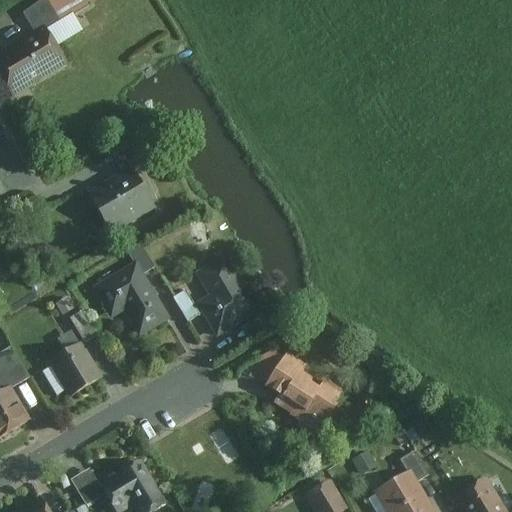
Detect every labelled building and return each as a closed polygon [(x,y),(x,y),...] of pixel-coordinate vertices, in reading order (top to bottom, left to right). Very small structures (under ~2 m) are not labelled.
[(50,30),(0,59),(0,74),(15,99),(71,65),(50,30)] [(135,169),(89,195),(112,237),(159,211),(135,169)] [(201,244),(214,241),(209,221),(196,225),(201,244)] [(261,315),(229,257),(197,274),(210,299),(200,304),(218,338),(261,315)] [(140,264),(94,289),(112,321),(125,313),(139,338),(171,320),(140,264)] [(0,287),(9,281),(0,267),(0,287)] [(70,354),(85,343),(75,330),(60,341),(70,354)] [(85,347),(52,367),(72,401),(106,381),(85,347)] [(286,361),(270,351),(251,381),(279,399),(275,406),(304,425),(307,420),(327,432),(351,395),(329,382),(323,390),(316,385),(318,382),(307,375),(314,365),(292,352),(286,361)] [(35,425),(15,390),(0,398),(0,442),(1,444),(35,425)] [(226,429),(215,433),(227,463),(238,458),(226,429)] [(145,464),(104,488),(117,511),(132,511),(138,509),(140,511),(167,511),(171,510),(145,464)] [(435,511),(415,476),(380,496),(388,511),(435,511)] [(509,511),(491,480),(456,500),(462,511),(509,511)] [(50,511),(44,500),(23,511),(50,511)]
